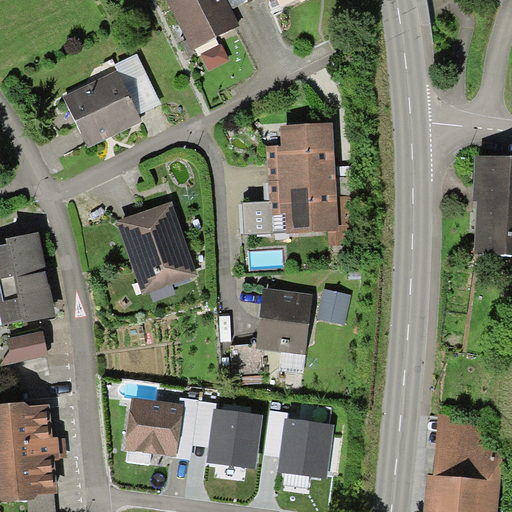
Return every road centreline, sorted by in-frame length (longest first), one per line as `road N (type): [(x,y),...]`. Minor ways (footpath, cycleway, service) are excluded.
road 1 (primary): [(412,123),(412,267),(390,511)]
road 2 (residential): [(43,198),(73,313),(95,511)]
road 3 (residential): [(192,126),(216,169),(224,334)]
road 4 (residential): [(43,198),(192,126)]
road 5 (residential): [(192,126),(315,62)]
road 6 (primary): [(394,0),(412,123)]
